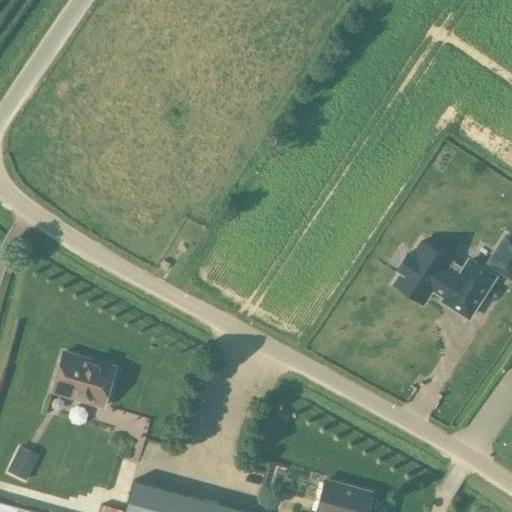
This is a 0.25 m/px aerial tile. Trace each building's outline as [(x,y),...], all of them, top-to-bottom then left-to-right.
[(511,239),(506,236),(496,251),(506,258),(498,269),(511,278),(511,239)] [(402,271),(393,284),(422,303),(433,287),(446,296),(443,300),(468,317),(494,276),(469,260),(458,276),(445,268),(450,259),(421,241),(411,256),(406,253),(397,268),(402,271)] [(104,406),(115,367),(64,351),(52,390),(104,406)] [(27,479),(38,452),(17,444),(6,470),(27,479)] [(0,511),(253,511),(133,479),(124,511),(39,511),(0,501),(0,511)] [(368,511),(365,511),(370,492),(324,480),(315,511),(368,511)]
